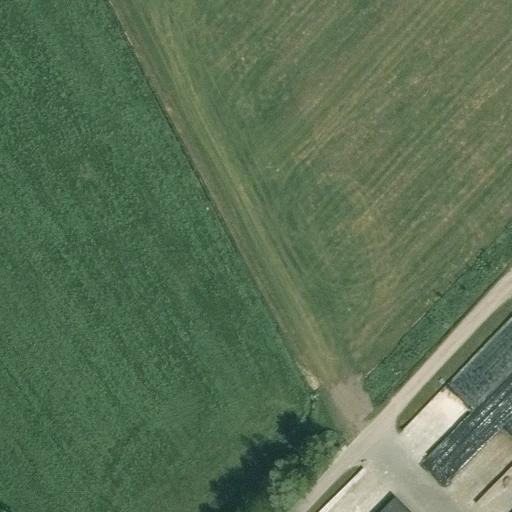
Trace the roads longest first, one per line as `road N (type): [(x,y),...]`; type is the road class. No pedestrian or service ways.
road 1 (track): [(399,401),(511,281)]
road 2 (unclassified): [(297,511),(399,401)]
